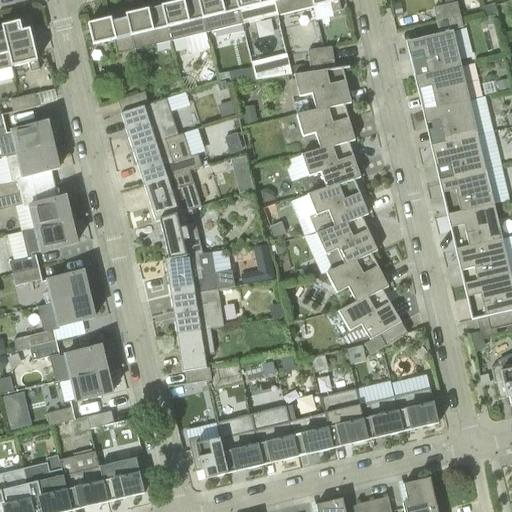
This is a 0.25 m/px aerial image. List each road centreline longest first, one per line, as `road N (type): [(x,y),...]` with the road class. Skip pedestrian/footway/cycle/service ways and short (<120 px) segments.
road 1 (residential): [(56,0),(175,511)]
road 2 (residential): [(367,0),(476,448)]
road 3 (residential): [(200,511),(476,448)]
